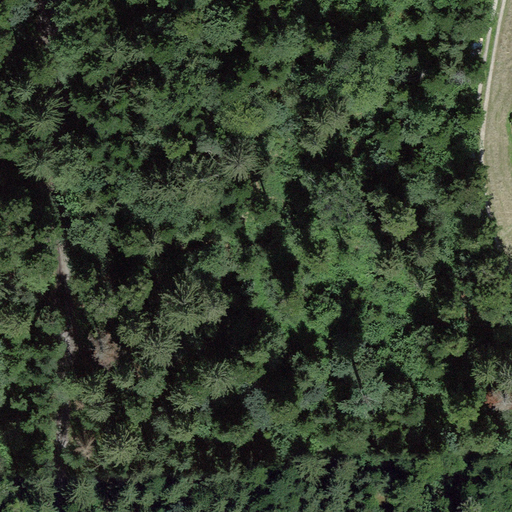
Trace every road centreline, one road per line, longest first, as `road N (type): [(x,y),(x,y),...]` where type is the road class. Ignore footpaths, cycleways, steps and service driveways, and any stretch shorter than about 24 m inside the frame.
road 1 (track): [(54,511),(79,347),(59,0)]
road 2 (track): [(511,226),(491,99)]
